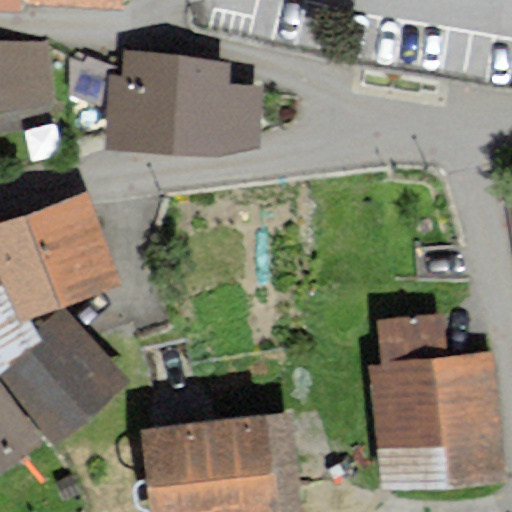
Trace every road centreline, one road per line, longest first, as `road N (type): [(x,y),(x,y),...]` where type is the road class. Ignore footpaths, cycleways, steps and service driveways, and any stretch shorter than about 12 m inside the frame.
road 1 (residential): [(419,142),(369,104),(248,57),(123,33),(0,25)]
road 2 (residential): [(0,200),(97,180),(419,142)]
road 3 (unclassified): [(468,136),(511,373)]
